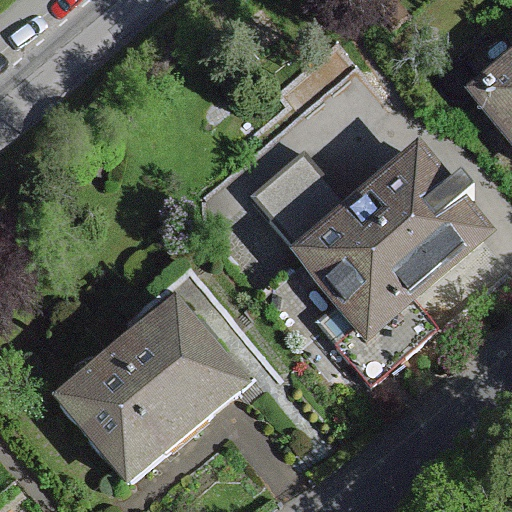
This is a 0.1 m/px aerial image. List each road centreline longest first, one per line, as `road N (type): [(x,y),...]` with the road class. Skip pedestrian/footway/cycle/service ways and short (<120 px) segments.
road 1 (residential): [(349,511),(511,386)]
road 2 (tertiary): [(0,100),(116,0)]
